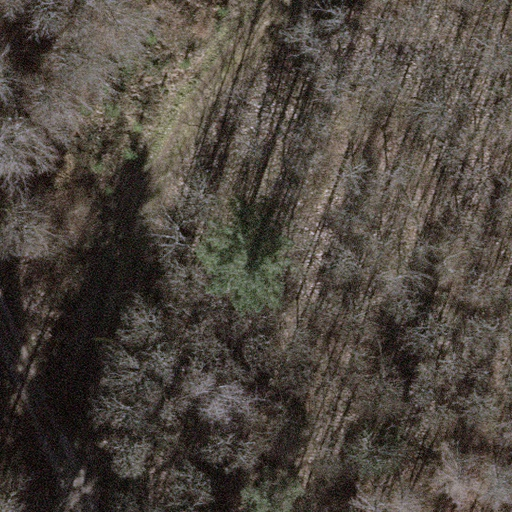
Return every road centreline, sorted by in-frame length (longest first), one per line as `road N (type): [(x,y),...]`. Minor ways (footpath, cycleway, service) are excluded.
road 1 (track): [(276,0),(208,76),(109,305),(84,511)]
road 2 (track): [(68,511),(0,329)]
